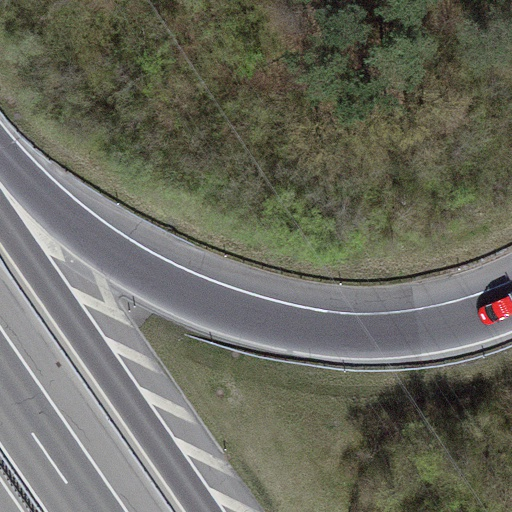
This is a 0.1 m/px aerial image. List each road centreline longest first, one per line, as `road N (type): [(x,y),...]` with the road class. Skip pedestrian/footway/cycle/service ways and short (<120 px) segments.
road 1 (motorway): [(511,302),(399,331),(346,333),(252,314),(121,257),(52,211),(0,149)]
road 2 (motorway): [(206,511),(0,212)]
road 3 (motorway): [(90,511),(0,380)]
